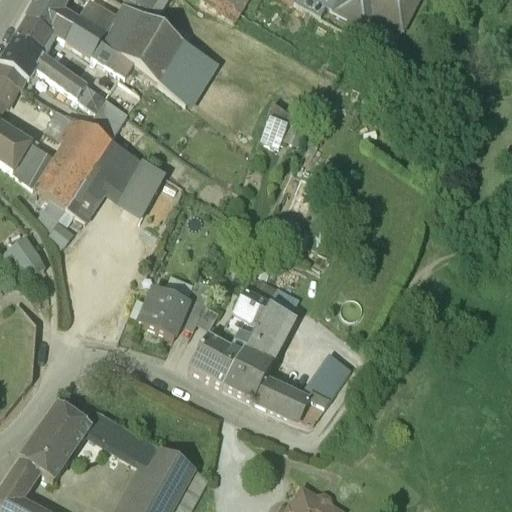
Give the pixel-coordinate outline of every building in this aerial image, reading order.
[(55,5),(47,0),(36,0),(27,20),(47,32),(60,10),(54,6),(55,5)] [(140,0),(133,13),(144,20),(153,25),(168,0),(140,0)] [(188,0),(262,42),(269,31),(244,15),(251,0),(188,0)] [(296,0),(293,7),(320,22),(325,11),(330,0),(296,0)] [(343,0),(342,0),(330,0),(325,11),(335,16),(343,0)] [(343,0),(335,16),(360,28),(370,9),(406,28),(419,0),(343,0)] [(133,13),(126,9),(118,22),(136,33),(144,20),(133,13)] [(79,21),(60,10),(47,32),(56,38),(65,44),(79,21)] [(27,20),(16,38),(44,59),(56,38),(47,32),(27,20)] [(118,22),(112,26),(105,37),(100,45),(129,66),(151,83),(157,88),(182,46),(153,25),(144,20),(136,33),(118,22)] [(105,37),(79,21),(65,44),(90,60),(100,45),(105,37)] [(44,59),(16,38),(1,64),(7,68),(69,107),(65,117),(76,123),(91,132),(106,108),(102,105),(88,95),(76,83),(44,59)] [(129,66),(100,45),(90,60),(120,80),(129,66)] [(212,67),(182,46),(157,88),(185,109),(212,67)] [(129,66),(120,80),(125,83),(143,95),(151,83),(129,66)] [(7,68),(0,75),(0,81),(64,116),(65,117),(69,107),(7,68)] [(64,116),(0,81),(0,101),(5,105),(67,137),(76,123),(65,117),(64,116)] [(106,108),(124,121),(143,95),(125,83),(123,85),(117,82),(102,105),(106,108)] [(101,139),(113,146),(127,123),(124,121),(106,108),(91,132),(101,139)] [(278,155),(282,145),(292,149),(301,128),(272,108),(260,147),(278,155)] [(48,164),(30,190),(54,207),(101,139),(91,132),(76,123),(67,137),(48,164)] [(0,131),(0,168),(12,177),(29,152),(0,131)] [(157,144),(143,134),(138,140),(152,150),(157,144)] [(113,146),(101,139),(54,207),(64,213),(86,227),(105,200),(117,208),(144,166),(113,146)] [(29,152),(12,177),(30,190),(48,164),(29,152)] [(35,239),(8,255),(29,292),(48,281),(46,269),(41,254),(38,247),(35,239)] [(244,297),(262,307),(269,311),(277,294),(251,280),(244,297)] [(190,310),(185,307),(150,292),(135,328),(175,345),(181,332),(190,310)] [(190,310),(181,332),(192,337),(196,329),(206,311),(210,302),(191,294),(185,307),(190,310)] [(262,307),(244,297),(225,334),(237,339),(231,354),(207,341),(188,372),(222,391),(235,369),(239,361),(235,359),(241,348),(250,333),(253,323),(262,307)] [(235,369),(222,391),(269,414),(300,427),(308,408),(310,404),(301,400),(267,383),(296,326),(269,311),(262,307),(253,323),(250,333),(241,348),(235,359),(239,361),(235,369)] [(206,311),(196,329),(208,336),(218,318),(206,311)] [(320,374),(301,400),(310,404),(308,408),(323,416),(325,417),(351,377),(329,359),(319,373),(320,374)] [(323,416),(308,408),(300,427),(310,430),(314,429),(323,416)] [(127,434),(85,410),(77,424),(59,412),(59,411),(56,410),(19,463),(52,486),(86,438),(115,455),(127,434)] [(156,480),(138,511),(38,511),(22,503),(29,493),(52,486),(19,463),(0,490),(0,511),(171,511),(191,477),(193,473),(127,434),(115,455),(156,480)] [(191,477),(171,511),(190,511),(206,485),(191,477)] [(315,504),(301,495),(291,511),(328,511),(329,510),(328,504),(322,501),(316,502),(315,504)]
